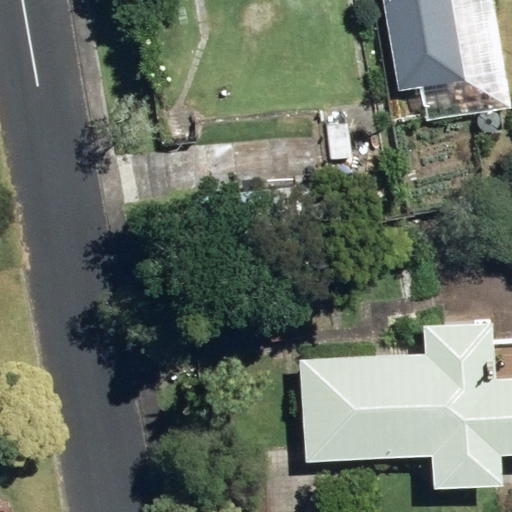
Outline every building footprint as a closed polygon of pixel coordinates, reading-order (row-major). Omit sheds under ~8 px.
[(320,0),(262,0),(267,26),(324,17),(320,0)] [(373,0),(387,80),(452,72),(439,0),(373,0)] [(171,39),(181,40),(182,26),(171,26),(171,39)] [(171,69),(181,80),(192,71),(182,59),(171,69)] [(335,115),(338,150),(359,149),(356,114),(335,115)] [(475,307),(418,310),(420,341),(290,349),(297,450),(426,442),(428,473),(486,470),(485,437),(511,435),(511,362),(479,364),(475,307)]
